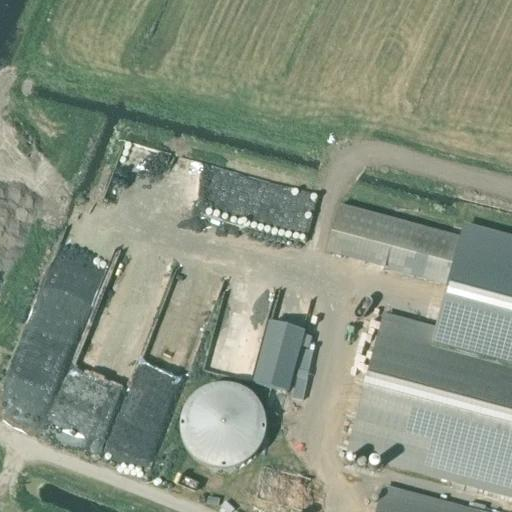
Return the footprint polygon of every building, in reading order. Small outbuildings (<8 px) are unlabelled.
[(324,257),(443,289),(456,239),(338,208),(324,257)] [(382,316),(345,457),(511,502),(511,511),(459,511),(382,491),(376,511),(511,511),(511,239),(460,226),(456,239),(443,289),(432,329),(382,316)] [(82,333),(89,315),(76,310),(69,328),(82,333)] [(303,337),(268,327),(253,385),(288,395),(303,337)] [(65,395),(77,343),(31,332),(14,406),(43,412),(48,391),(65,395)] [(224,472),(230,471),(235,470),(241,467),(246,464),(250,461),(255,457),(258,452),(261,447),(263,441),(264,436),(265,430),(265,424),(264,418),(262,412),(259,407),(255,402),(251,397),(246,393),(241,390),(235,388),(230,386),(223,386),(217,386),(211,387),(206,389),(200,392),(195,395),(190,399),(187,404),(184,409),(181,415),(180,421),(179,427),(179,433),(180,439),(182,445),(185,450),(188,455),(192,459),(196,463),(201,466),(206,469),(212,471),(218,472),(224,472)]
